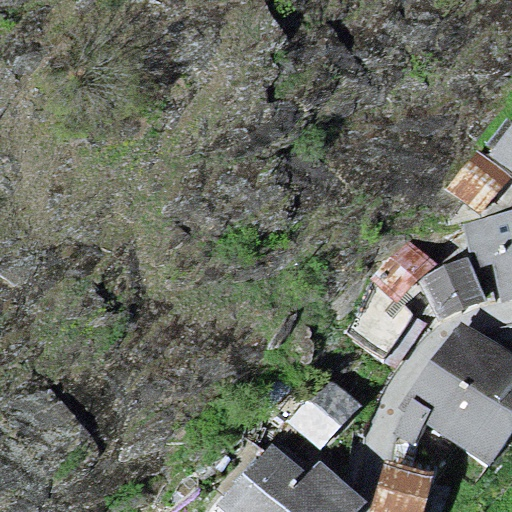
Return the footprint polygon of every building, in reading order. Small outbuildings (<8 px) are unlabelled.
[(511,124),(490,153),(511,170),(511,124)] [(507,184),(476,156),(447,189),(478,216),(507,184)] [(474,268),(495,263),(504,303),(511,300),(511,215),(464,226),(474,268)] [(433,266),(409,240),(371,276),(395,301),(433,266)] [(468,261),(421,280),(438,322),(485,304),(468,261)] [(420,319),(388,298),(358,344),(390,364),(420,319)] [(511,438),(511,363),(461,329),(405,401),(411,404),(393,435),(415,448),(427,428),(489,473),(511,438)] [(359,410),(329,381),(287,424),(316,453),(359,410)] [(309,478),(270,444),(218,502),(228,511),(351,511),(358,505),(317,469),(309,478)] [(421,511),(434,469),(393,457),(377,511),(421,511)]
